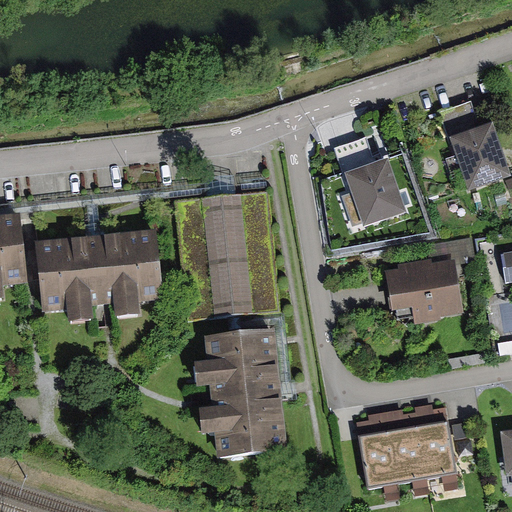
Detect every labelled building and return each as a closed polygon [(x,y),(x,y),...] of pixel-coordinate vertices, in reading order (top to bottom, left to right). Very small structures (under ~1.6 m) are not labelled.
[(441,115),(450,142),(481,132),(472,104),(441,115)] [(511,181),(494,127),(481,132),(450,142),(469,196),(511,181)] [(336,151),(345,178),(377,168),(367,140),(336,151)] [(407,217),(389,164),(377,168),(345,178),(364,232),(407,217)] [(273,198),(182,206),(192,321),(283,313),(273,198)] [(0,218),(0,286),(27,283),(19,216),(0,218)] [(37,245),(44,312),(163,300),(156,232),(37,245)] [(511,255),(501,257),(506,286),(511,285),(511,255)] [(458,265),(392,272),(397,313),(409,311),(411,322),(464,317),(458,265)] [(278,333),(203,341),(216,462),(291,455),(278,333)] [(418,431),(427,484),(457,479),(448,426),(418,431)] [(389,437),(398,490),(427,484),(418,431),(389,437)] [(507,482),(511,480),(511,434),(501,436),(507,482)] [(368,495),(398,490),(389,437),(359,442),(368,495)]
